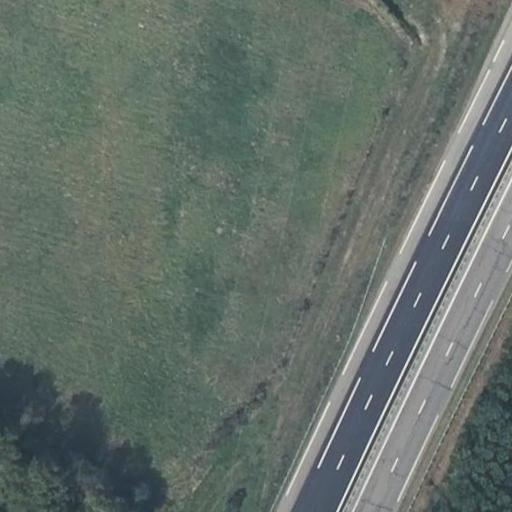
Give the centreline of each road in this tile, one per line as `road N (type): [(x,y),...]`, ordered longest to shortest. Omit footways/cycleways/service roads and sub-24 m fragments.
road 1 (track): [(420,0),(442,40),(437,64),(247,511)]
road 2 (trunk): [(511,105),(395,331),(316,511)]
road 3 (trunk): [(374,511),(511,236)]
